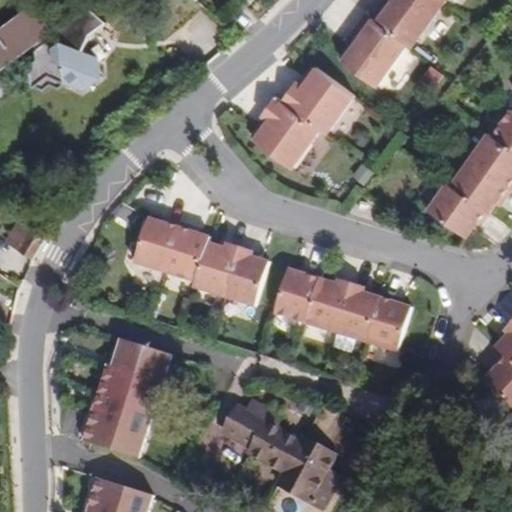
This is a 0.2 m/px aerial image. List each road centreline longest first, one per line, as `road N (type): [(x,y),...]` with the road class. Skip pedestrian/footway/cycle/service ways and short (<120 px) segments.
road 1 (residential): [(33,511),(28,370),(35,311),(96,198),(179,116)]
road 2 (residential): [(179,116),(254,201),(482,282)]
road 3 (residential): [(179,116),(305,0)]
road 4 (unknown): [(278,213),(396,91)]
road 5 (residential): [(431,399),(459,314),(482,282)]
